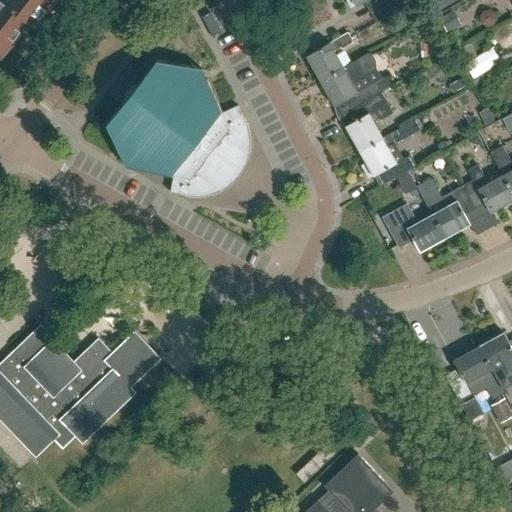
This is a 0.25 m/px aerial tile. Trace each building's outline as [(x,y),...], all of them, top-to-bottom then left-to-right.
[(13,40),(19,32),(27,22),(33,27),(53,0),(0,0),(0,55),(0,56),(13,40)] [(389,0),(390,1),(392,0),(352,0),(356,6),(365,1),(370,10),(388,0),(389,0)] [(389,0),(388,0),(370,10),(377,23),(417,1),(416,0),(392,0),(390,1),(389,0)] [(320,82),(343,68),(334,52),(340,48),(341,50),(354,43),(348,33),(330,44),(329,43),(306,56),(320,82)] [(427,56),(440,55),(439,42),(426,43),(427,56)] [(342,115),(381,93),(381,92),(390,87),(385,77),(382,79),(376,69),(376,61),(372,54),(368,54),(343,68),(320,82),(334,107),(337,105),(342,115)] [(222,112),(219,105),(201,68),(156,59),(105,124),(125,166),(173,175),(169,192),(185,195),(192,196),(198,196),(205,195),(211,193),(217,191),(223,188),(229,184),(227,182),(242,163),(244,164),(247,158),(248,151),(249,145),(249,138),(248,132),(246,126),(244,119),(237,105),(222,112)] [(393,113),(381,93),(342,115),(348,125),(345,126),(359,151),(383,138),(373,121),(379,118),(380,120),(393,113)] [(308,121),(327,111),(322,103),(304,112),(308,121)] [(383,138),(359,151),(366,163),(361,166),(368,178),(374,174),(381,185),(417,165),(411,155),(397,163),(387,146),(393,143),(394,144),(422,129),(416,119),(383,138)] [(503,174),(511,190),(511,133),(511,134),(511,161),(503,146),(491,152),(493,156),(503,174)] [(511,200),(511,190),(503,174),(486,183),(483,177),(485,176),(478,164),(468,170),(474,180),(462,186),(475,208),(485,202),(491,212),(511,200)] [(475,208),(462,186),(452,192),(453,194),(443,199),(432,179),(417,186),(422,196),(432,214),(445,237),(470,223),(465,214),(475,208)] [(445,237),(432,214),(415,223),(412,217),(414,216),(407,204),(397,210),(397,209),(382,217),(399,247),(413,239),(420,251),(445,237)] [(73,362),(56,345),(52,340),(54,338),(41,324),(0,362),(0,419),(35,456),(60,433),(56,428),(62,422),(82,443),(136,392),(131,387),(161,358),(135,330),(112,352),(98,338),(73,362)] [(503,332),(478,346),(491,370),(502,389),(511,383),(511,339),(509,341),(503,332)] [(458,369),(446,376),(458,400),(471,393),(466,384),(483,375),(486,380),(484,381),(493,397),(503,391),(502,389),(491,370),(478,346),(453,360),(458,369)] [(304,368),(282,357),(278,355),(271,368),(276,370),(297,381),(304,368)] [(469,422),(483,414),(474,398),(460,405),(469,422)] [(502,423),(511,417),(511,416),(503,400),(492,405),(502,423)] [(327,446),(326,447),(297,475),(305,484),(335,455),(327,446)] [(378,511),(375,508),(392,491),(356,454),(323,487),(326,491),(304,511),(378,511)]
